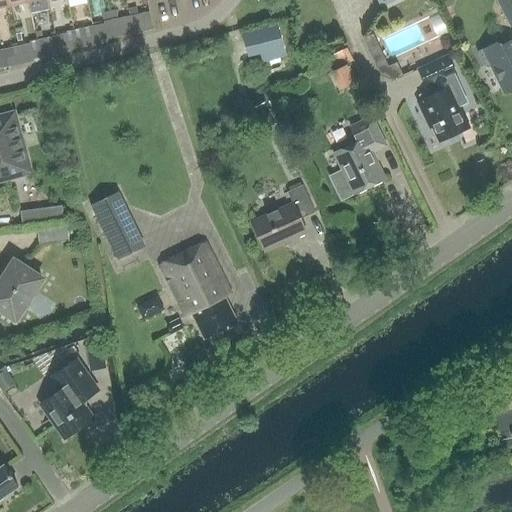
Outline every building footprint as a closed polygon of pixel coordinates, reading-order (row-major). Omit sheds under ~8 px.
[(376,0),(380,8),(398,0),(376,0)] [(509,28),(511,26),(511,0),(497,0),(496,1),(509,28)] [(123,36),(119,18),(117,19),(115,10),(108,12),(114,38),(123,36)] [(103,24),(101,24),(105,42),(107,42),(107,40),(114,38),(108,12),(101,13),(103,24)] [(148,12),(138,14),(142,33),(152,31),(148,12)] [(86,46),(82,28),(73,30),(77,48),(86,46)] [(66,34),(64,34),(68,53),(70,52),(69,50),(77,48),(73,30),(66,31),(66,34)] [(49,57),(45,38),(36,40),(40,58),(49,57)] [(511,39),(500,46),(494,43),(479,51),(478,54),(484,66),(487,67),(489,66),(502,91),(505,93),(511,89),(511,39)] [(29,44),(27,44),(31,63),(32,62),(32,60),(40,58),(36,40),(28,41),(29,44)] [(12,67),(8,48),(0,49),(0,57),(2,69),(12,67)] [(434,93),(415,103),(427,128),(430,126),(438,143),(468,128),(457,105),(464,101),(451,74),(453,72),(445,54),(416,68),(425,86),(430,84),(434,93)] [(262,130),(276,124),(266,103),(253,109),(262,130)] [(0,180),(29,172),(13,114),(0,117),(0,180)] [(335,152),(343,169),(329,176),(339,198),(384,177),(372,152),(385,146),(371,117),(351,127),(357,141),(335,152)] [(300,218),(315,211),(302,184),(286,191),(291,202),(250,220),(264,250),(306,231),(300,218)] [(90,206),(107,242),(135,228),(118,193),(90,206)] [(61,206),(19,212),(21,225),(63,219),(61,206)] [(38,245),(68,241),(66,225),(36,230),(38,245)] [(203,243),(160,265),(159,265),(171,289),(174,288),(180,300),(177,302),(185,316),(191,313),(204,338),(236,322),(223,298),(230,295),(203,243)] [(42,279),(13,261),(0,281),(0,310),(15,321),(42,279)] [(182,329),(177,319),(165,325),(170,335),(182,329)] [(90,372),(105,369),(99,340),(84,343),(90,372)] [(56,383),(53,394),(39,405),(63,439),(92,419),(84,407),(85,399),(97,391),(75,359),(51,376),(56,383)] [(0,497),(16,487),(2,467),(0,468),(0,497)]
